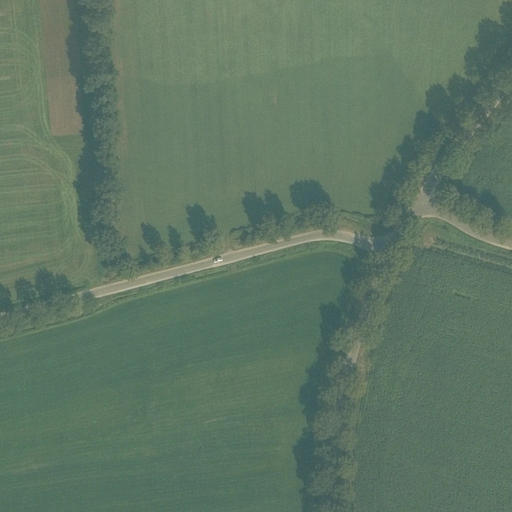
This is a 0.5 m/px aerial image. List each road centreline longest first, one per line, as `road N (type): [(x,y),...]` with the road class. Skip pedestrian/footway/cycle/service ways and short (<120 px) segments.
road 1 (unclassified): [(0,316),(313,235),(362,243),(385,258)]
road 2 (unclassified): [(334,511),(336,435),(353,341),(385,258)]
road 3 (unclassified): [(417,200),(511,79)]
